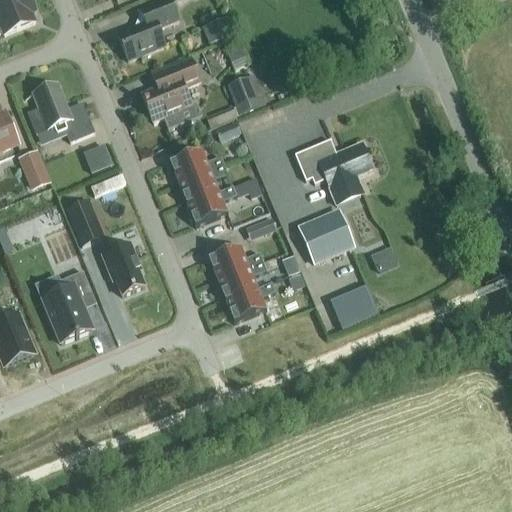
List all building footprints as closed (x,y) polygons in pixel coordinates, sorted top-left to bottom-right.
[(34,9),(30,0),(0,0),(0,36),(2,35),(4,39),(35,26),(29,11),(34,9)] [(179,24),(169,1),(140,13),(145,27),(117,39),(128,65),(165,50),(158,33),(179,24)] [(229,24),(202,35),(208,51),(224,44),(235,40),(229,24)] [(240,38),(235,40),(224,44),(232,65),(248,58),(240,38)] [(141,98),(153,126),(164,122),(169,134),(202,121),(195,106),(190,108),(183,93),(200,86),(191,63),(152,79),(157,92),(141,98)] [(226,93),(239,123),(266,112),(253,82),(226,93)] [(67,113),(57,88),(32,98),(39,114),(28,118),(37,139),(63,128),(70,147),(94,137),(82,107),(67,113)] [(236,123),(232,113),(205,124),(209,134),(236,123)] [(0,153),(17,147),(5,118),(0,119),(0,153)] [(219,143),(239,134),(235,126),(215,134),(219,143)] [(219,143),(220,145),(240,137),(239,134),(219,143)] [(356,181),(373,174),(362,148),(336,159),(330,145),(331,144),(330,143),(294,159),(305,185),(312,182),(314,188),(325,183),(336,209),(363,198),(356,181)] [(103,149),(84,157),(91,177),(111,169),(103,149)] [(51,186),(37,154),(17,162),(31,195),(51,186)] [(178,188),(224,170),(220,161),(207,166),(202,154),(169,167),(178,188)] [(228,179),(224,170),(178,188),(186,210),(219,196),(214,184),(228,179)] [(255,182),(244,186),(251,202),(261,198),(255,182)] [(232,191),(219,196),(186,210),(195,231),(228,217),(223,206),(236,200),(232,191)] [(339,217),(299,234),(313,267),(353,250),(339,217)] [(270,222),(260,226),(264,239),(275,234),(270,222)] [(130,247),(102,259),(113,286),(116,285),(122,300),(145,290),(139,275),(141,274),(130,247)] [(216,285),(263,266),(259,257),(246,262),(241,250),(208,263),(216,285)] [(390,251),(371,259),(378,275),(397,267),(390,251)] [(274,261),(263,266),(266,275),(278,271),(274,261)] [(266,275),(263,266),(216,285),(225,306),(258,293),(258,292),(253,281),(266,275)] [(63,294),(43,303),(62,347),(93,334),(80,303),(93,297),(84,275),(60,285),(63,294)] [(304,289),(299,277),(288,282),(293,294),(304,289)] [(271,287),(258,292),(258,293),(225,306),(234,327),(266,314),(262,302),(275,297),(271,287)] [(329,310),(341,340),(377,325),(364,296),(329,310)] [(17,318),(0,324),(0,358),(5,370),(34,359),(17,318)]
